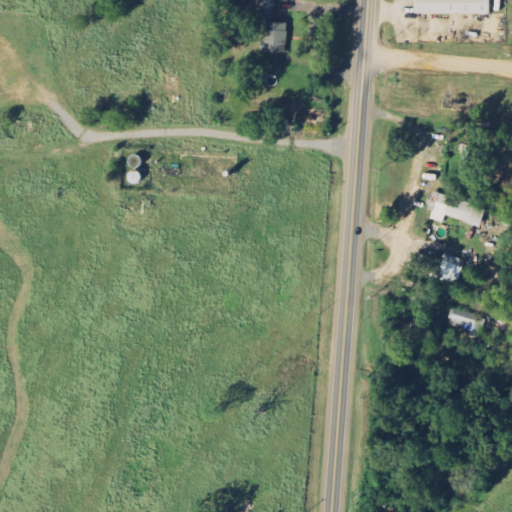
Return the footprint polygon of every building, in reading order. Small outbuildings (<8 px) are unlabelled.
[(261,0),(261,17),(275,18),(276,0),(261,0)] [(492,14),(491,0),(418,0),(418,13),(492,14)] [(288,52),(289,23),(265,22),(264,52),(288,52)] [(447,217),(482,227),(487,209),(440,195),(432,219),(445,223),(447,217)] [(467,261),(446,254),(443,261),(421,253),(415,271),(458,286),(467,261)] [(477,330),(480,316),(456,310),(452,324),(477,330)]
